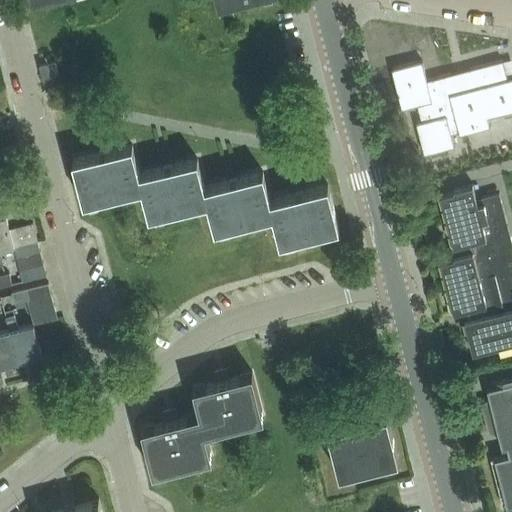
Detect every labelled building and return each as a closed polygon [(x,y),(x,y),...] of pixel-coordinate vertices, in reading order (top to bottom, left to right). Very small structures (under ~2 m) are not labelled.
[(40,64),(44,82),(60,78),(56,60),(40,64)] [(392,68),(402,107),(417,103),(422,121),(418,122),(425,153),(454,145),(451,134),(460,132),(460,134),(490,126),(487,117),(496,115),(511,110),(511,77),(507,79),(503,62),(503,60),(502,60),(464,69),(460,70),(455,72),(427,79),(422,60),(392,68)] [(84,201),(143,187),(139,172),(133,145),(103,152),(74,159),(84,201)] [(139,172),(143,187),(149,215),(208,201),(205,186),(198,158),(167,165),(139,172)] [(215,229),(273,215),(270,199),(264,172),(233,179),(205,186),(208,201),(215,229)] [(298,192),(270,199),(273,215),(279,242),(339,228),(329,185),(298,192)] [(511,242),(499,193),(481,198),(482,201),(477,202),(472,185),(454,190),(454,191),(441,195),(453,245),(458,244),(460,254),(455,255),(456,257),(441,261),(454,313),(467,309),(469,319),(465,320),(473,353),(498,346),(500,351),(511,347),(511,242)] [(13,246),(9,229),(6,215),(0,215),(0,261),(3,261),(0,249),(13,246)] [(33,223),(9,229),(13,246),(37,240),(33,223)] [(40,251),(37,241),(37,240),(13,246),(16,257),(16,258),(40,252),(40,251)] [(40,252),(16,258),(19,269),(43,263),(40,252)] [(46,275),(43,263),(19,269),(22,281),(46,275)] [(9,273),(0,275),(0,286),(12,284),(9,273)] [(25,289),(27,299),(27,301),(51,294),(48,283),(25,289)] [(15,302),(27,299),(25,289),(12,292),(15,302)] [(30,312),(31,313),(54,306),(51,296),(51,294),(27,301),(28,301),(30,312)] [(57,317),(54,306),(31,313),(34,324),(57,317)] [(13,308),(4,311),(6,317),(15,315),(13,308)] [(41,355),(37,337),(34,324),(18,327),(15,315),(6,317),(9,330),(10,330),(18,361),(41,355)] [(0,365),(18,361),(10,330),(9,330),(0,331),(0,365)] [(194,386),(200,412),(205,430),(206,430),(258,417),(258,418),(264,416),(252,371),(228,377),(226,368),(221,369),(215,371),(217,380),(194,386)] [(511,375),(490,382),(491,386),(487,387),(490,399),(481,401),(488,432),(499,435),(504,454),(491,458),(503,506),(511,504),(511,508),(511,375)] [(213,457),(206,430),(205,430),(200,412),(177,418),(175,408),(169,409),(164,411),(166,421),(142,427),(153,471),(207,457),(207,458),(213,457)] [(349,414),(352,423),(328,429),(340,475),(346,473),(345,472),(399,459),(387,414),(364,420),(361,411),(355,412),(349,414)] [(102,511),(99,498),(98,499),(98,500),(74,506),(74,505),(69,506),(64,507),(65,508),(51,511),(102,511)]
